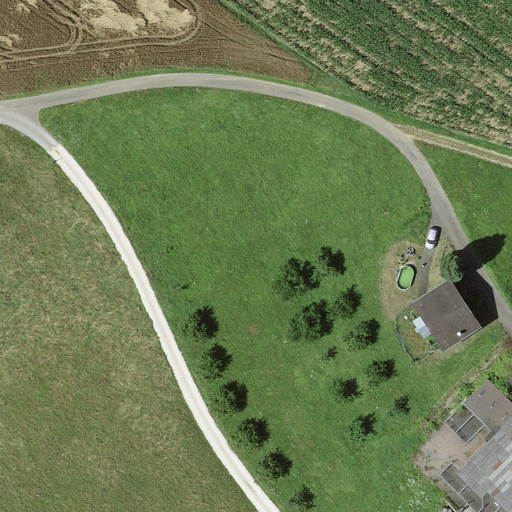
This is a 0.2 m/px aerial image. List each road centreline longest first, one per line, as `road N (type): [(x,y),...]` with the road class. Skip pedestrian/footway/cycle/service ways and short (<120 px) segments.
road 1 (track): [(0,107),(127,84),(228,82),(356,108),(405,147),(511,320)]
road 2 (track): [(17,106),(106,215),(216,441),(270,511)]
road 3 (track): [(511,159),(384,124)]
